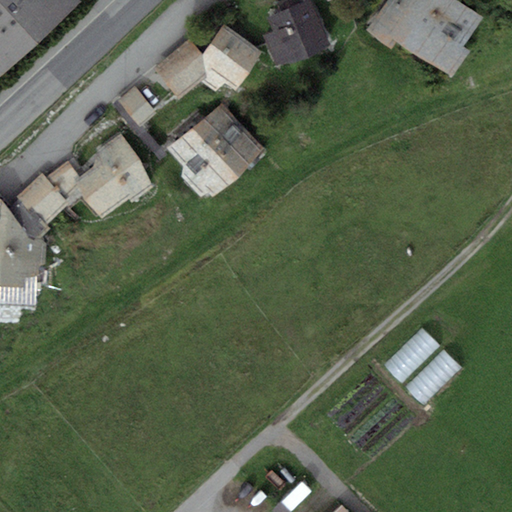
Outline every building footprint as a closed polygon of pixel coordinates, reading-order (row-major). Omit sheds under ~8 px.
[(80,0),(0,0),(0,76),(82,2),(80,0)] [(306,58),(330,47),(308,0),(305,0),(267,18),(273,32),(263,37),(274,61),(306,58)] [(397,40),(408,48),(441,0),(388,0),(367,31),(392,48),(397,40)] [(483,18),(457,0),(441,0),(408,48),(452,78),(471,51),(464,46),(483,18)] [(261,52),(224,24),(203,54),(187,40),(155,68),(179,100),(202,82),(215,91),(223,82),(236,91),(261,52)] [(156,111),(136,87),(118,102),(139,126),(156,111)] [(264,151),(220,102),(167,149),(184,167),(182,178),(201,198),(208,191),(213,197),(264,151)] [(97,153),(95,167),(80,176),(68,160),(45,177),(69,203),(80,196),(101,219),(131,195),(135,201),(154,186),(142,160),(121,134),(97,153)] [(0,198),(0,285),(20,287),(21,274),(40,273),(42,237),(50,229),(47,225),(69,203),(45,177),(42,174),(17,197),(19,199),(10,209),(2,199),(0,198)]
